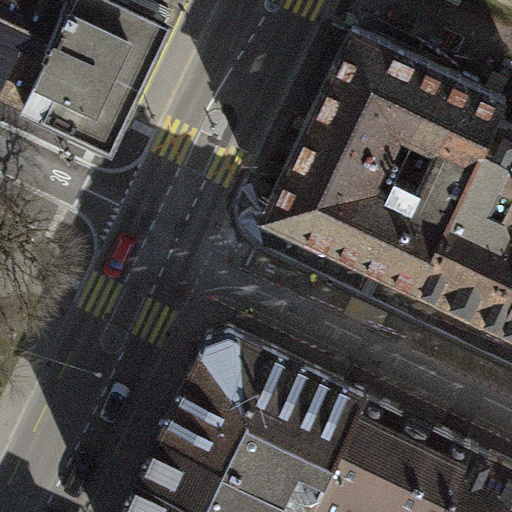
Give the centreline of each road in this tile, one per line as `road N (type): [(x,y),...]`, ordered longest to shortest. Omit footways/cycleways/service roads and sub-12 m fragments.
road 1 (residential): [(169,225),(511,388)]
road 2 (secondary): [(30,511),(169,225)]
road 3 (secondary): [(169,225),(276,0)]
road 4 (residential): [(0,147),(169,225)]
